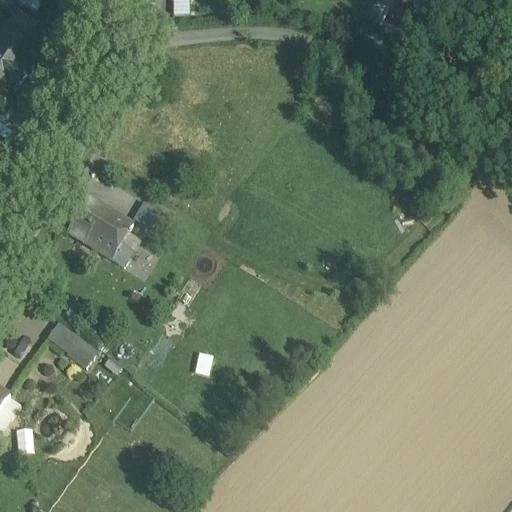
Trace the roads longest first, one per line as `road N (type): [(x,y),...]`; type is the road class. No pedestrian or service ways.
road 1 (residential): [(126,36),(260,34),(320,45),(511,183)]
road 2 (tertiary): [(0,270),(57,180),(126,36)]
